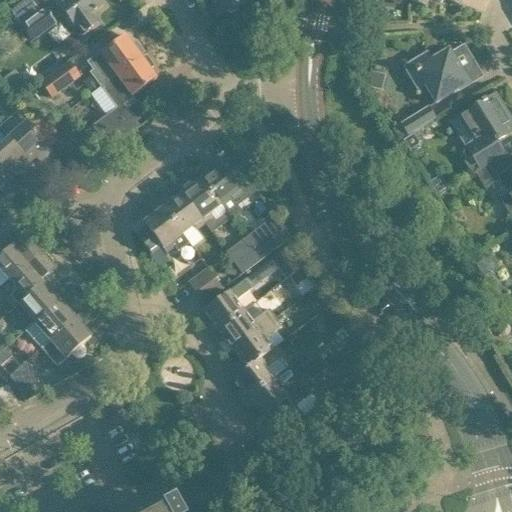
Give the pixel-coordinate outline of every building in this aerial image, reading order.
[(30,0),(25,0),(11,12),(22,27),(32,41),(56,23),(54,20),(64,13),(66,16),(65,20),(69,26),(73,26),(74,28),(77,26),(84,35),(99,25),(92,15),(103,6),(98,0),(57,0),(55,1),(56,3),(41,14),(30,0)] [(211,0),(218,16),(253,2),(253,1),(249,2),(248,0),(211,0)] [(371,0),(372,14),(374,14),(384,14),(383,0),(371,0)] [(459,6),(462,0),(407,0),(426,8),(429,0),(433,0),(434,1),(441,4),(445,2),(446,0),(459,6)] [(102,88),(141,58),(140,56),(144,53),(136,43),(132,46),(125,36),(89,63),(95,71),(91,73),(102,88)] [(436,105),(470,84),(469,83),(479,76),(480,78),(481,77),(463,48),(452,55),(449,50),(432,60),(428,53),(404,68),(419,92),(426,88),(436,105)] [(142,59),(141,58),(102,88),(111,101),(116,98),(123,107),(135,98),(133,97),(157,79),(150,70),(154,67),(147,56),(142,59)] [(69,61),(40,83),(53,100),(82,78),(69,61)] [(16,71),(0,83),(14,101),(30,89),(16,71)] [(472,176),(505,155),(497,143),(511,133),(511,131),(506,122),(510,119),(496,96),(486,102),(485,101),(482,103),(482,104),(458,119),(447,125),(461,147),(464,145),(467,149),(464,156),(467,161),(464,163),(472,176)] [(429,108),(402,125),(409,135),(414,132),(435,119),(429,108)] [(104,139),(127,121),(118,109),(117,109),(94,126),(104,139)] [(38,114),(27,122),(40,137),(46,132),(47,131),(50,128),(38,114)] [(27,122),(9,138),(31,163),(36,158),(43,166),(56,154),(40,137),(27,122)] [(409,135),(401,141),(409,154),(419,147),(420,142),(414,132),(409,135)] [(9,138),(0,146),(0,164),(13,179),(18,175),(24,182),(37,171),(31,163),(9,138)] [(500,199),(511,219),(511,170),(511,171),(503,158),(506,156),(505,155),(472,176),(473,177),(476,175),(484,187),(502,176),(511,192),(500,199)] [(206,169),(198,174),(221,206),(231,198),(234,202),(244,195),(241,191),(251,183),(234,160),(223,168),(221,165),(220,166),(220,167),(210,174),(206,169)] [(0,164),(0,190),(6,198),(19,186),(13,179),(0,164)] [(226,212),(221,206),(198,174),(195,171),(176,185),(183,195),(207,227),(226,212)] [(160,203),(183,235),(193,227),(198,234),(207,227),(183,195),(171,203),(167,197),(160,203)] [(166,253),(174,247),(178,252),(190,244),(183,235),(160,203),(151,209),(156,215),(146,222),(145,222),(144,223),(148,229),(138,236),(151,255),(162,247),(166,253)] [(282,225),(265,237),(268,241),(275,251),(292,238),(282,225)] [(0,257),(0,270),(10,281),(41,253),(25,235),(0,257)] [(268,241),(255,251),(262,260),(275,251),(268,241)] [(286,248),(270,261),(271,261),(271,262),(278,271),(285,281),(290,277),(301,269),(302,268),(286,248)] [(249,270),(262,260),(255,251),(242,260),(249,270)] [(50,278),(46,273),(53,266),(41,253),(10,281),(18,291),(7,300),(15,309),(19,305),(20,306),(50,278)] [(189,284),(196,294),(217,280),(209,269),(189,284)] [(301,269),(290,277),(297,286),(308,278),(301,269)] [(35,323),(66,296),(66,295),(59,301),(51,293),(58,287),(50,278),(20,306),(35,323)] [(217,280),(196,294),(204,304),(224,289),(217,280)] [(212,323),(207,328),(213,336),(243,313),(236,303),(253,290),(246,280),(220,299),(204,312),(212,323)] [(316,292),(306,299),(313,308),(323,301),(316,292)] [(35,324),(26,332),(42,350),(51,342),(82,314),(81,313),(75,319),(67,311),(74,305),(66,296),(35,323),(35,324)] [(251,323),(243,313),(213,336),(218,343),(224,339),(232,350),(274,319),(268,311),(251,323)] [(82,314),(51,342),(42,350),(58,368),(72,355),(75,359),(80,360),(84,358),(87,354),(87,349),(83,345),(91,338),(83,329),(90,323),(82,314)] [(327,322),(326,327),(332,335),(343,327),(335,316),(327,322)] [(281,328),(274,319),(232,350),(241,362),(235,366),(241,373),(271,351),(264,341),(281,328)] [(237,395),(243,402),(274,379),(266,368),(282,356),(276,347),(271,351),(241,373),(234,378),(243,390),(237,395)] [(13,357),(6,349),(0,354),(0,366),(1,368),(13,357)] [(364,351),(353,359),(361,371),(373,362),(364,351)] [(329,352),(320,358),(329,369),(337,363),(329,352)] [(282,389),(274,379),(243,402),(249,410),(255,406),(263,417),(305,386),(329,369),(320,358),(319,357),(311,363),(310,361),(294,372),(298,377),(282,389)] [(10,377),(10,378),(14,381),(26,403),(47,391),(29,359),(10,377)] [(0,389),(0,417),(20,406),(8,384),(0,389)] [(311,395),(305,386),(263,417),(272,429),(266,433),(272,441),(303,418),(295,407),(311,395)] [(167,509),(161,511),(180,511),(175,502),(167,507),(167,509)]
